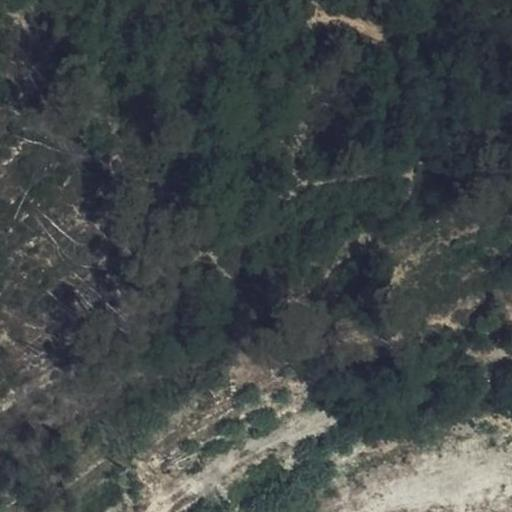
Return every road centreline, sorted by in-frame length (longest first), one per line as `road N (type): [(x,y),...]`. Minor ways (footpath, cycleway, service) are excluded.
road 1 (primary): [(0,269),(126,0)]
road 2 (primary): [(100,0),(0,210)]
